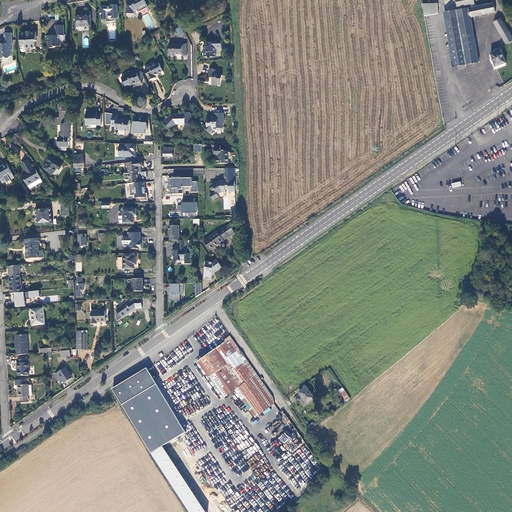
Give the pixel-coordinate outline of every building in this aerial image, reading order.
[(129,0),(124,3),(124,14),(131,14),(131,11),(136,9),(137,12),(146,7),(141,0),(129,0)] [(438,5),(422,5),(424,17),(438,15),(438,5)] [(493,5),(446,13),(456,67),(478,63),(470,18),(495,13),(493,5)] [(99,6),(99,19),(104,20),(105,22),(108,22),(113,21),(113,18),(115,18),(115,6),(109,6),(109,7),(105,7),(105,6),(99,6)] [(88,16),(74,17),(74,27),(89,27),(88,16)] [(46,29),(52,31),(55,20),(49,19),(46,29)] [(507,45),(511,42),(511,38),(500,20),(494,23),(507,45)] [(63,36),(63,26),(62,26),(56,27),(55,27),(55,33),(51,33),(51,34),(48,34),(48,37),(47,37),(46,38),(46,41),(47,42),(47,48),(49,49),(53,49),(54,48),(58,47),(60,46),(60,42),(59,41),(59,36),(63,36)] [(182,33),(179,27),(173,30),(177,36),(182,33)] [(34,33),(19,34),(20,46),(24,46),(24,49),(29,49),(31,50),(32,50),(34,49),(34,43),(35,42),(34,33)] [(4,34),(4,44),(0,43),(0,58),(1,59),(6,59),(9,57),(9,52),(10,51),(10,46),(11,44),(11,34),(4,34)] [(201,57),(214,57),(213,48),(219,48),(219,39),(213,39),(213,40),(209,40),(209,41),(205,42),(205,46),(203,46),(203,52),(201,52),(201,57)] [(184,58),(184,44),(180,44),(180,45),(172,45),(172,44),(167,44),(167,56),(172,56),(175,54),(179,54),(180,58),(184,58)] [(507,64),(500,46),(494,48),(495,50),(490,52),(492,57),(490,57),(491,62),(492,62),(494,68),(507,64)] [(157,63),(143,70),(149,81),(153,78),(152,76),(161,71),(157,63)] [(218,70),(209,69),(208,73),(207,73),(206,77),(212,78),(211,85),(215,86),(215,84),(219,85),(221,75),(217,74),(218,70)] [(135,74),(134,70),(128,73),(129,74),(120,78),(126,89),(131,86),(130,85),(135,83),(136,86),(140,84),(139,81),(135,74)] [(139,81),(143,78),(140,71),(135,74),(139,81)] [(100,126),(100,115),(95,115),(95,112),(91,112),(91,115),(84,115),(84,125),(96,125),(96,126),(100,126)] [(184,114),(175,114),(175,116),(172,116),(170,115),(165,121),(164,120),(162,123),(170,130),(173,128),(172,127),(175,124),(185,124),(185,129),(190,129),(189,120),(194,120),(193,114),(190,114),(189,113),(184,113),(184,114)] [(223,122),(222,113),(215,113),(215,116),(211,116),(211,115),(207,115),(206,123),(203,127),(208,132),(211,130),(217,129),(217,128),(222,128),(222,122),(223,122)] [(127,132),(128,121),(125,120),(125,118),(121,118),(121,120),(116,119),(116,115),(112,115),(110,126),(114,127),(114,130),(127,132)] [(69,129),(69,121),(61,126),(60,138),(58,138),(57,146),(67,147),(67,144),(67,139),(69,139),(69,129)] [(146,122),(131,121),(130,133),(145,134),(146,122)] [(135,156),(135,144),(120,144),(120,150),(120,157),(135,156)] [(220,146),(215,145),(215,149),(214,149),(213,150),(213,151),(213,152),(213,153),(214,154),(215,154),(215,155),(217,155),(217,163),(228,163),(228,158),(230,158),(231,156),(231,153),(230,152),(228,152),(228,151),(224,151),(224,150),(220,150),(220,146)] [(164,147),(164,157),(173,157),(173,155),(174,155),(174,153),(173,153),(173,147),(164,147)] [(62,166),(50,158),(48,162),(48,163),(45,169),(53,175),(57,169),(60,170),(62,166)] [(83,160),(73,160),(73,165),(74,168),(84,167),(83,160)] [(22,164),(27,174),(30,172),(29,169),(32,167),(28,161),(22,164)] [(142,161),(124,163),(124,166),(127,166),(128,173),(137,171),(137,166),(142,166),(142,161)] [(12,173),(6,163),(2,166),(3,167),(0,168),(0,179),(0,180),(12,173)] [(41,179),(36,170),(34,171),(32,167),(29,169),(30,172),(27,174),(24,176),(28,186),(41,179)] [(217,181),(211,184),(212,186),(210,187),(212,192),(209,194),(212,199),(218,196),(216,194),(220,192),(225,191),(225,189),(228,189),(228,191),(234,191),(233,168),(223,168),(224,180),(217,181)] [(128,173),(124,173),(124,179),(128,178),(129,183),(138,182),(137,177),(139,177),(144,176),(143,171),(137,171),(128,173)] [(12,173),(0,180),(2,183),(5,181),(7,182),(10,180),(9,178),(13,176),(12,173)] [(43,183),(41,179),(28,186),(30,189),(43,183)] [(129,183),(128,184),(130,195),(135,195),(135,198),(140,197),(141,201),(147,200),(147,192),(145,193),(143,193),(143,190),(145,190),(144,182),(140,182),(138,182),(129,183)] [(80,183),(77,183),(77,194),(86,194),(86,188),(80,189),(80,183)] [(180,193),(180,184),(169,184),(169,193),(171,193),(171,195),(177,196),(177,193),(180,193)] [(181,210),(181,212),(196,213),(196,202),(194,202),(194,199),(182,198),(182,205),(177,205),(177,210),(181,210)] [(49,207),(34,209),(36,225),(50,224),(49,207)] [(136,214),(136,208),(133,208),(133,207),(123,208),(123,216),(120,216),(119,217),(119,223),(134,222),(134,214),(136,214)] [(169,226),(170,240),(177,240),(182,240),(182,235),(180,235),(179,225),(169,226)] [(230,225),(224,229),(229,236),(235,232),(230,225)] [(218,231),(205,240),(211,249),(220,243),(221,244),(225,241),(225,240),(230,237),(229,236),(224,229),(224,228),(219,232),(218,231)] [(140,243),(139,232),(126,233),(127,238),(122,238),(122,244),(129,244),(129,249),(142,248),(141,243),(140,243)] [(25,254),(25,259),(37,259),(37,251),(37,245),(38,245),(38,239),(22,240),(22,245),(26,248),(26,254),(25,254)] [(188,249),(188,240),(182,240),(177,240),(178,248),(174,248),(174,250),(172,250),(172,255),(174,255),(175,260),(179,260),(179,262),(182,262),(182,264),(191,263),(190,254),(187,254),(187,249),(188,249)] [(135,258),(134,253),(130,253),(125,253),(125,258),(120,258),(120,269),(126,269),(126,268),(134,268),(134,264),(136,264),(136,258),(135,258)] [(206,268),(204,279),(212,280),(213,273),(214,272),(215,273),(222,267),(218,261),(214,263),(214,262),(207,261),(207,262),(205,262),(204,268),(206,268)] [(21,269),(20,265),(8,267),(8,271),(9,272),(10,279),(20,278),(19,274),(20,272),(20,271),(21,269)] [(80,277),(76,277),(76,284),(78,284),(78,290),(75,290),(75,296),(81,296),(80,290),(83,290),(83,284),(80,284),(80,277)] [(10,279),(9,279),(10,294),(21,293),(20,278),(10,279)] [(142,291),(141,279),(131,279),(132,292),(142,291)] [(170,284),(171,301),(184,301),(184,284),(170,284)] [(13,305),(30,303),(29,297),(22,297),(21,295),(12,295),(13,305)] [(130,299),(130,303),(134,309),(135,308),(138,306),(141,305),(140,299),(130,299)] [(125,303),(115,311),(116,311),(121,319),(134,309),(130,303),(127,305),(125,303)] [(43,324),(43,309),(32,309),(32,325),(43,324)] [(105,312),(90,312),(91,325),(96,325),(96,323),(105,322),(105,312)] [(81,336),(75,336),(75,350),(87,350),(86,332),(81,332),(81,336)] [(13,340),(15,356),(25,355),(24,334),(12,335),(12,340),(13,340)] [(234,391),(256,375),(230,337),(223,342),(224,343),(197,363),(223,399),(234,391)] [(16,376),(27,375),(26,362),(25,362),(25,358),(16,359),(16,363),(14,363),(14,367),(16,367),(16,376)] [(71,379),(64,368),(55,375),(60,383),(63,381),(64,383),(71,379)] [(123,405),(156,385),(157,384),(148,368),(126,381),(113,389),(123,405)] [(273,405),(271,398),(256,375),(234,391),(254,419),(273,405)] [(27,384),(18,385),(18,392),(17,392),(17,397),(19,397),(19,401),(27,400),(26,396),(28,396),(28,395),(27,385),(27,384)] [(156,385),(123,405),(146,443),(173,427),(179,423),(156,385)] [(306,404),(315,398),(307,386),(298,392),(306,404)] [(342,400),(344,403),(350,399),(343,388),(339,391),(344,399),(342,400)] [(180,439),(173,427),(146,443),(153,455),(166,448),(180,439)] [(282,444),(290,440),(286,432),(278,437),(282,444)] [(208,511),(166,448),(153,455),(190,511),(208,511)] [(197,465),(192,467),(201,480),(205,478),(197,465)]
